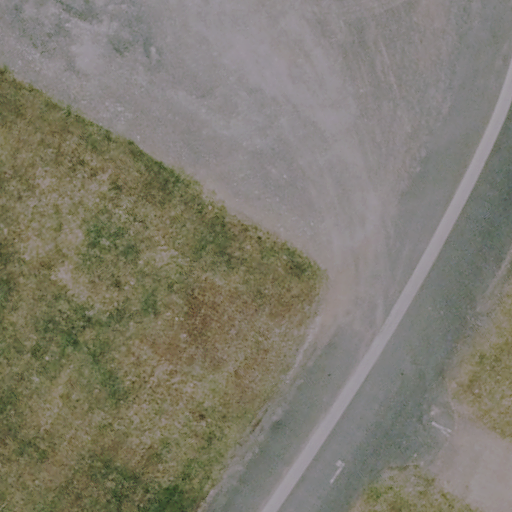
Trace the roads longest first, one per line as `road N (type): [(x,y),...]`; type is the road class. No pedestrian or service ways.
road 1 (track): [(297,511),(373,391),(416,181),(372,29),(355,0)]
road 2 (track): [(488,511),(373,391)]
